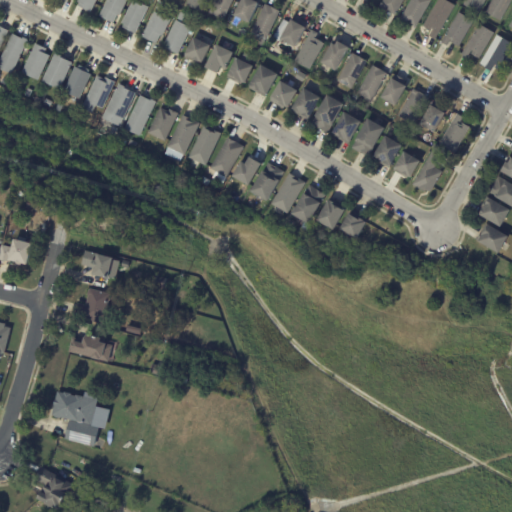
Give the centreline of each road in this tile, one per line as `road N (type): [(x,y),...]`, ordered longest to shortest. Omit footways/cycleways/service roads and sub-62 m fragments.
road 1 (residential): [(511,95),(438,231),(187,91),(0,2)]
road 2 (residential): [(69,201),(0,454)]
road 3 (residential): [(320,0),(504,109)]
